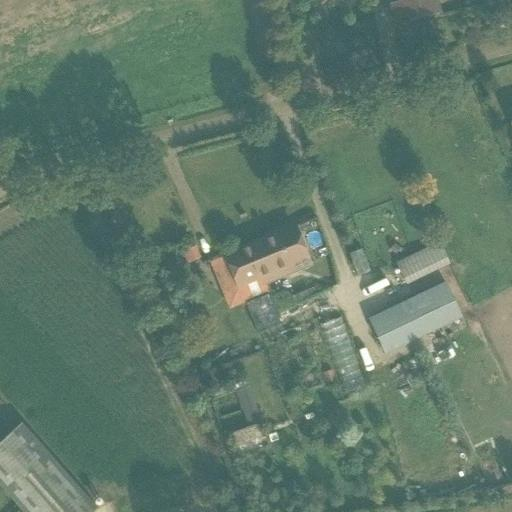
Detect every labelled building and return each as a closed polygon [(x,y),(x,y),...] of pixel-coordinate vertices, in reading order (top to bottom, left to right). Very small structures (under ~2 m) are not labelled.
[(387,0),(392,19),(418,12),(420,16),(439,11),(435,0),(387,0)] [(225,256),(233,274),(238,286),(264,275),(266,281),(308,264),(301,246),(293,227),(225,256)] [(438,241),(394,263),(405,285),(449,264),(438,241)] [(196,247),(184,251),(187,262),(200,257),(196,247)] [(366,276),(368,280),(359,285),(369,306),(394,294),(382,270),(366,276)] [(456,286),(375,320),(392,359),(472,325),(456,286)] [(324,331),(354,401),(376,391),(346,321),(324,331)] [(323,374),(326,382),(334,379),(331,371),(323,374)] [(248,388),(235,392),(241,410),(243,410),(248,427),(259,423),(248,388)] [(259,423),(248,427),(233,432),(237,444),(263,435),(259,423)] [(20,424),(0,441),(0,486),(22,511),(93,511),(96,509),(20,424)]
